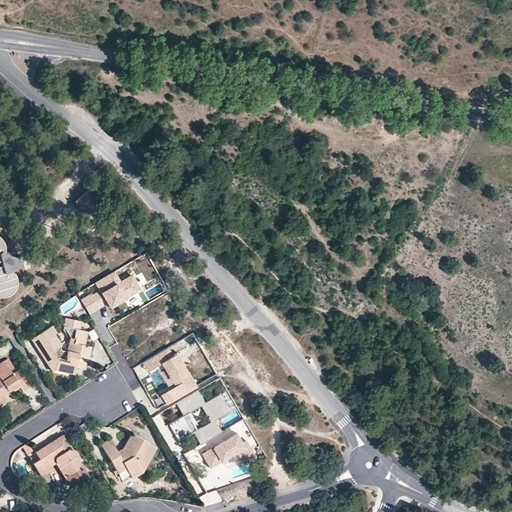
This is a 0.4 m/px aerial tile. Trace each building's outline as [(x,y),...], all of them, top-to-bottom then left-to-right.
[(88,190),(76,203),(87,214),(100,201),(88,190)] [(0,263),(2,262),(3,267),(0,267),(0,297),(4,299),(11,297),(16,292),(19,285),(18,278),(15,272),(19,266),(18,259),(6,253),(7,250),(5,244),(1,239),(0,237),(0,263)] [(119,280),(114,272),(92,284),(95,291),(82,298),(89,313),(108,303),(112,309),(142,293),(131,274),(119,280)] [(52,327),(37,336),(43,346),(39,348),(47,361),(54,356),(62,366),(73,367),(79,367),(79,363),(85,364),(89,361),(91,340),(86,340),(87,329),(79,328),(80,321),(66,319),(64,328),(72,338),(78,339),(73,357),(67,355),(57,342),(59,338),(52,327)] [(43,346),(37,336),(33,339),(39,348),(43,346)] [(72,338),(67,355),(73,357),(78,339),(72,338)] [(198,386),(180,354),(163,364),(176,387),(161,395),(166,404),(198,386)] [(54,356),(47,361),(54,372),(73,372),(73,367),(62,366),(54,356)] [(0,403),(9,398),(4,391),(2,387),(10,382),(13,385),(20,381),(25,389),(31,385),(23,372),(15,377),(7,363),(0,367),(0,403)] [(4,391),(13,385),(10,382),(2,387),(4,391)] [(232,412),(221,394),(206,403),(199,391),(177,403),(185,416),(187,414),(202,406),(212,423),(197,431),(194,433),(201,445),(223,433),(222,432),(216,421),(232,412)] [(194,433),(197,431),(187,414),(185,416),(169,425),(179,441),(194,433)] [(237,434),(202,454),(211,469),(221,464),(224,464),(243,454),(245,458),(254,453),(247,441),(242,443),(237,434)] [(47,471),(44,466),(54,460),(57,465),(62,462),(69,472),(64,474),(63,475),(70,486),(74,486),(90,477),(91,470),(77,450),(72,449),(63,435),(35,452),(38,458),(31,462),(40,476),(47,471)] [(133,478),(142,473),(137,470),(142,462),(147,465),(157,446),(137,436),(130,436),(124,448),(127,452),(122,455),(119,451),(110,440),(102,445),(118,472),(122,480),(131,475),(133,478)] [(28,444),(22,449),(28,456),(33,451),(28,444)] [(44,466),(47,471),(57,465),(54,460),(44,466)] [(64,474),(69,472),(62,462),(57,465),(63,475),(64,474)] [(137,470),(142,473),(147,465),(142,462),(137,470)]
